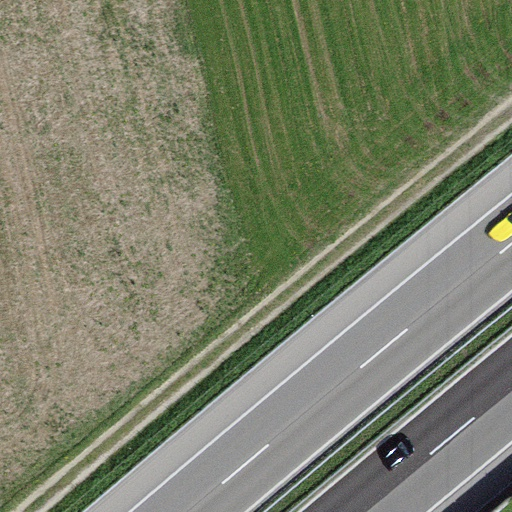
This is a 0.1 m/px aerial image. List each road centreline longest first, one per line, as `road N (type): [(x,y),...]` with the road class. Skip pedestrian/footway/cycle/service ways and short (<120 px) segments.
road 1 (track): [(511,111),(28,511)]
road 2 (motorway): [(511,243),(188,511)]
road 3 (motorway): [(360,511),(511,386)]
